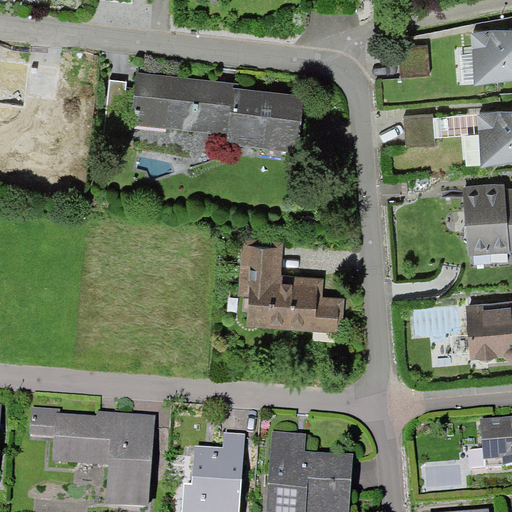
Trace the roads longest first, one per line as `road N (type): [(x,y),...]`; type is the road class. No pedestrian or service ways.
road 1 (residential): [(382,398),(355,84),(327,60),(0,20)]
road 2 (residential): [(0,370),(382,398)]
road 3 (residential): [(382,398),(511,389)]
